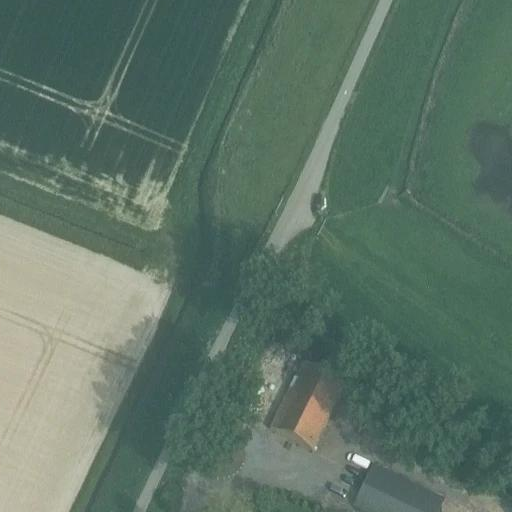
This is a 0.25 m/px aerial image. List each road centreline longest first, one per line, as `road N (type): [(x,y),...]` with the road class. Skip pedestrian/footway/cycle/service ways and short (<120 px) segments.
road 1 (unclassified): [(139,511),(386,0)]
road 2 (track): [(287,216),(511,364)]
